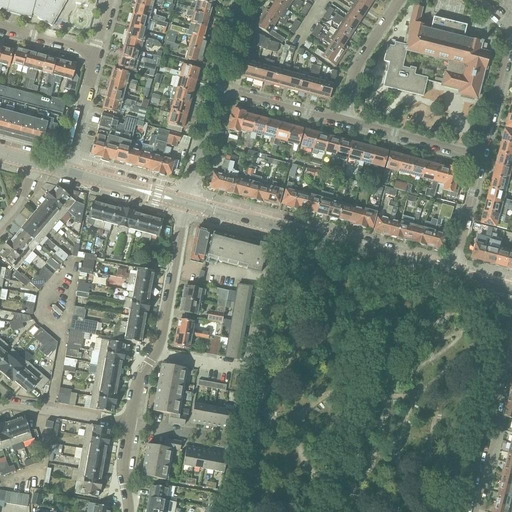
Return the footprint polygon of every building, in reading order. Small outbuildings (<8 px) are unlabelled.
[(0,0),(0,10),(1,8),(6,11),(6,12),(30,18),(32,14),(38,17),(37,18),(52,27),(66,2),(65,1),(65,0),(0,0)] [(157,0),(137,0),(136,5),(152,9),(153,5),(162,7),(164,2),(157,0)] [(289,0),(276,0),(275,3),(287,11),(291,6),(298,10),(300,7),(289,0)] [(354,0),(346,0),(353,4),(350,9),(355,13),(353,15),(355,16),(354,19),(359,22),(362,17),(368,9),(354,0)] [(354,0),(368,9),(373,0),(372,0),(354,0)] [(177,4),(176,8),(185,10),(187,11),(188,11),(209,16),(212,5),(197,1),(196,1),(194,8),(177,4)] [(267,7),(266,9),(287,22),(289,18),(284,16),(287,11),(275,3),(271,10),(267,7)] [(303,8),(308,11),(311,6),(306,3),(303,8)] [(136,5),(134,14),(164,22),(165,18),(151,14),(152,9),(136,5)] [(383,87),(423,97),(427,78),(414,75),(416,68),(410,67),(409,69),(403,67),(407,50),(450,60),(448,69),(446,69),(442,86),(460,90),(459,94),(477,99),(485,69),(488,70),(490,60),(488,60),(490,53),(485,52),(486,45),(482,44),(483,41),(467,37),(467,38),(464,37),(467,25),(434,16),(430,30),(427,29),(428,26),(418,24),(422,7),(414,5),(408,33),(410,34),(408,45),(395,42),(394,46),(387,45),(383,61),(389,63),(383,87)] [(266,9),(261,18),(274,26),(277,21),(284,26),(287,22),(266,9)] [(336,14),(334,18),(353,31),(359,22),(354,19),(355,16),(353,15),(355,13),(350,9),(347,14),(344,19),(336,14)] [(187,11),(186,16),(191,17),(192,17),(190,23),(206,27),(209,16),(188,11),(187,11)] [(131,25),(130,28),(138,30),(139,27),(147,29),(148,23),(166,28),(167,24),(164,23),(164,22),(134,14),(131,25)] [(261,18),(255,26),(282,43),(285,39),(277,34),(271,31),(274,26),(261,18)] [(334,18),(331,21),(339,26),(336,31),(348,39),(353,31),(334,18)] [(295,20),(292,26),(297,29),(300,23),(295,20)] [(171,26),(170,30),(177,32),(192,36),(203,39),(203,38),(206,27),(190,23),(188,31),(171,26)] [(294,34),(297,29),(292,26),(289,31),(294,34)] [(130,28),(127,38),(152,45),(161,47),(161,46),(157,41),(144,38),(146,32),(147,29),(139,27),(138,30),(130,28)] [(316,38),(320,32),(315,29),(311,35),(316,38)] [(174,44),(177,32),(170,30),(167,42),(174,44)] [(244,40),(250,42),(252,33),(252,32),(247,31),(244,40)] [(328,33),(325,36),(346,50),(347,48),(343,46),(348,39),(336,31),(333,36),(328,33)] [(262,48),(264,38),(265,37),(252,33),(250,42),(249,44),(262,48)] [(192,36),(188,48),(204,52),(207,40),(204,39),(205,39),(203,38),(203,39),(192,36)] [(323,40),(325,42),(330,45),(328,50),(341,58),(346,50),(325,36),(323,40)] [(127,38),(125,48),(141,52),(142,48),(151,50),(152,45),(127,38)] [(261,49),(272,52),(274,43),(270,41),(270,40),(264,38),(262,48),(261,49)] [(307,41),(304,46),(309,49),(312,44),(307,41)] [(179,45),(174,44),(167,42),(165,47),(177,50),(179,45)] [(2,48),(0,55),(0,72),(2,65),(9,67),(13,51),(2,48)] [(17,49),(10,74),(15,75),(17,66),(23,67),(27,51),(25,51),(24,49),(21,48),(19,49),(17,49)] [(125,48),(122,58),(152,65),(153,61),(140,58),(140,57),(141,52),(125,48)] [(188,48),(185,59),(201,64),(204,52),(188,48)] [(285,59),(288,49),(283,48),(278,69),(281,70),(282,65),(283,66),(284,61),(285,61),(285,59)] [(317,50),(315,53),(335,67),(341,58),(328,50),(324,54),(317,50)] [(27,51),(23,67),(28,69),(25,78),(26,78),(23,88),(27,89),(37,54),(27,51)] [(37,54),(27,89),(37,92),(38,87),(33,85),(34,80),(37,71),(42,72),(46,57),(37,54)] [(249,55),(243,76),(253,79),(257,66),(251,65),(254,56),(249,55)] [(46,57),(42,72),(47,74),(45,83),(49,84),(56,59),(46,57)] [(122,58),(120,68),(135,72),(137,66),(155,71),(156,67),(152,66),(152,65),(122,58)] [(49,84),(48,89),(52,90),(54,85),(55,83),(60,84),(62,78),(61,77),(66,62),(56,59),(49,84)] [(257,66),(253,79),(264,82),(269,60),(265,59),(262,67),(257,66)] [(269,60),(264,82),(274,85),(277,71),(272,70),(274,62),(269,60)] [(66,62),(61,77),(62,78),(67,79),(64,88),(69,90),(76,65),(73,64),(72,62),(69,62),(67,62),(66,62)] [(159,72),(176,76),(196,82),(197,76),(198,76),(199,71),(199,70),(183,65),(181,73),(161,67),(159,72)] [(277,71),(274,85),(284,88),(286,83),(287,83),(288,79),(290,79),(292,74),(288,73),(290,66),(285,65),(283,73),(277,71)] [(302,78),(298,91),(309,94),(316,66),(311,65),(309,73),(308,79),(302,78)] [(316,66),(309,94),(319,97),(323,83),(315,81),(315,79),(318,79),(321,67),(316,66)] [(286,83),(284,88),(288,89),(298,91),(302,78),(296,76),(298,68),(294,67),(292,74),(290,79),(288,79),(287,83),(286,83)] [(114,70),(111,80),(136,86),(137,82),(128,79),(130,74),(114,70)] [(323,83),(319,97),(329,100),(337,72),(332,70),(329,82),(331,83),(331,85),(323,83)] [(173,87),(172,88),(173,88),(193,93),(193,92),(194,92),(195,87),(194,87),(196,82),(176,76),(173,87)] [(111,80),(109,89),(125,94),(126,90),(135,92),(136,87),(111,80)] [(0,130),(42,142),(42,143),(42,142),(44,143),(45,144),(49,145),(51,145),(52,145),(52,144),(54,143),(55,143),(56,139),(57,138),(58,136),(57,135),(66,102),(51,97),(50,99),(46,98),(41,97),(6,87),(0,85),(0,130)] [(173,88),(170,100),(173,101),(189,105),(190,104),(191,104),(192,99),(191,99),(193,93),(173,88)] [(109,89),(106,99),(134,107),(136,102),(123,99),(125,94),(109,89)] [(152,94),(150,102),(158,104),(161,96),(152,94)] [(106,99),(103,109),(119,114),(121,107),(130,110),(129,111),(133,112),(134,107),(106,99)] [(173,101),(170,112),(186,116),(188,111),(189,111),(190,106),(189,106),(189,105),(173,101)] [(229,122),(228,127),(228,128),(228,130),(239,133),(240,130),(244,113),(245,113),(245,112),(234,109),(233,110),(232,111),(230,116),(229,121),(229,122)] [(164,110),(163,116),(169,117),(167,124),(183,128),(183,127),(184,127),(186,122),(185,122),(186,116),(170,112),(164,110)] [(244,113),(240,130),(247,132),(246,135),(246,136),(243,147),(247,148),(256,117),(250,115),(245,113),(244,113)] [(99,126),(110,129),(111,125),(113,118),(113,117),(102,114),(100,122),(99,126)] [(256,117),(247,148),(251,149),(255,134),(263,136),(267,120),(266,120),(265,119),(263,118),(261,119),(256,117)] [(113,118),(111,125),(110,129),(102,159),(110,161),(111,160),(114,160),(124,125),(117,123),(118,120),(113,118)] [(125,118),(124,125),(114,160),(125,163),(131,143),(137,121),(125,118)] [(267,120),(263,136),(271,138),(268,148),(267,152),(271,153),(279,123),(273,122),(273,121),(270,120),(269,121),(267,120)] [(271,153),(271,154),(275,155),(277,146),(278,146),(280,140),(287,142),(291,126),(290,126),(289,125),(286,124),(285,125),(279,123),(271,153)] [(102,159),(110,129),(99,126),(91,154),(95,155),(95,157),(102,159)] [(291,126),(287,142),(299,145),(303,130),(297,128),(296,127),(293,126),(292,127),(291,126)] [(152,154),(148,169),(151,170),(151,172),(152,172),(153,173),(156,174),(157,174),(158,174),(163,157),(166,145),(170,132),(159,129),(153,148),(152,154)] [(305,130),(300,150),(305,152),(306,147),(313,149),(318,134),(316,133),(315,132),(312,131),(311,132),(305,130)] [(503,136),(503,139),(503,141),(503,142),(511,144),(511,131),(506,130),(505,136),(503,136)] [(180,143),(182,135),(170,132),(166,145),(176,148),(178,142),(180,143)] [(236,145),(237,141),(238,137),(229,134),(227,143),(236,145)] [(318,134),(313,149),(325,152),(329,137),(328,136),(327,135),(324,134),(323,135),(318,134)] [(329,137),(325,152),(332,154),(330,162),(334,163),(335,161),(341,140),(335,138),(334,137),(332,136),(330,137),(329,137)] [(341,140),(335,161),(339,162),(340,160),(347,162),(348,158),(352,143),(351,143),(350,141),(348,141),(346,141),(341,140)] [(501,148),(500,154),(511,156),(511,144),(503,142),(503,143),(501,144),(501,147),(501,148)] [(131,143),(126,163),(126,164),(126,165),(131,166),(131,165),(137,167),(141,151),(136,150),(138,145),(131,143)] [(352,143),(348,158),(356,161),(353,172),(357,174),(357,172),(364,146),(358,145),(358,143),(355,143),(354,143),(352,143)] [(364,146),(357,172),(361,173),(364,163),(371,165),(375,149),(374,149),(374,148),(371,147),(370,148),(364,146)] [(375,149),(371,165),(383,168),(388,152),(382,151),(381,150),(378,149),(377,149),(375,149)] [(141,151),(137,167),(139,168),(141,168),(142,168),(148,169),(152,154),(141,151)] [(384,174),(381,184),(386,185),(391,170),(399,172),(403,157),(401,156),(401,155),(396,154),(396,155),(390,153),(385,174),(384,174)] [(497,160),(497,163),(497,164),(497,165),(511,169),(511,166),(511,156),(500,154),(499,159),(497,160)] [(163,157),(158,174),(160,174),(160,175),(163,176),(165,176),(166,176),(166,175),(170,176),(175,157),(170,155),(169,158),(169,159),(163,157)] [(211,184),(210,185),(210,187),(210,188),(212,188),(213,189),(215,190),(217,190),(222,191),(226,175),(231,157),(226,156),(225,160),(224,160),(222,168),(222,169),(221,172),(222,172),(222,174),(214,172),(211,184)] [(226,175),(222,191),(227,192),(228,193),(230,194),(232,194),(233,194),(237,179),(237,178),(239,173),(234,171),(234,170),(232,170),(236,157),(231,156),(231,157),(226,175)] [(403,157),(399,172),(410,175),(414,160),(408,158),(407,157),(405,156),(404,157),(403,157)] [(414,160),(410,175),(421,178),(426,163),(424,162),(423,161),(421,160),(420,161),(414,160)] [(426,163),(421,178),(433,181),(437,166),(432,164),(431,163),(428,162),(427,163),(426,163)] [(237,179),(233,194),(234,194),(235,195),(238,196),(239,196),(244,197),(252,167),(247,165),(247,168),(244,180),(243,181),(237,179)] [(291,171),(289,177),(290,177),(294,178),(295,172),(297,166),(292,165),(291,171)] [(495,171),(494,177),(511,181),(511,176),(509,176),(511,169),(497,165),(497,166),(495,167),(495,170),(495,171)] [(431,190),(429,197),(434,198),(438,183),(445,184),(449,168),(443,166),(443,167),(437,166),(433,181),(430,189),(431,190)] [(252,167),(244,197),(249,198),(250,199),(253,200),(254,200),(255,200),(259,185),(260,185),(260,184),(262,178),(255,176),(256,168),(257,168),(252,167)] [(445,184),(443,190),(448,192),(447,196),(456,198),(459,188),(455,187),(456,184),(457,183),(458,180),(457,179),(460,170),(449,167),(449,168),(445,184)] [(314,177),(314,176),(315,171),(304,168),(304,171),(306,171),(305,175),(314,177)] [(491,183),(491,186),(491,187),(491,188),(506,192),(505,192),(506,192),(511,193),(511,181),(494,177),(493,182),(491,183)] [(397,190),(406,192),(408,184),(396,181),(393,189),(397,190)] [(271,188),(267,203),(272,204),(273,205),(275,206),(277,206),(278,206),(282,191),(276,189),(278,183),(272,182),(271,188)] [(288,183),(282,204),(286,205),(286,206),(287,207),(288,208),(291,209),(292,208),(293,208),(298,192),(291,190),(293,184),(288,183)] [(259,185),(255,200),(257,200),(257,201),(260,202),(261,202),(267,203),(271,188),(260,185),(259,185)] [(51,191),(48,195),(67,211),(75,202),(57,186),(52,192),(51,191)] [(385,194),(395,197),(397,190),(393,189),(387,187),(385,194)] [(489,194),(488,200),(511,205),(511,201),(504,199),(505,192),(506,192),(491,188),(491,189),(490,190),(489,193),(489,194)] [(298,192),(293,208),(294,209),(295,210),(298,210),(299,210),(301,210),(301,209),(305,210),(309,195),(298,192)] [(320,198),(316,213),(317,213),(318,214),(321,215),(322,215),(327,216),(332,196),(333,196),(333,195),(322,192),(320,198)] [(46,200),(42,205),(60,220),(67,211),(48,195),(45,198),(46,200)] [(309,195),(305,210),(310,211),(311,213),(313,213),(315,213),(316,213),(320,198),(309,195)] [(332,196),(327,216),(332,217),(333,218),(336,219),(337,219),(338,219),(342,204),(336,202),(337,197),(333,196),(332,196)] [(485,206),(485,209),(485,210),(485,211),(506,217),(508,210),(511,210),(511,205),(488,200),(487,205),(485,206)] [(89,218),(87,224),(93,226),(93,227),(98,228),(105,205),(93,202),(88,218),(89,218)] [(342,204),(338,219),(339,219),(340,220),(343,221),(344,221),(350,222),(354,207),(342,204)] [(442,204),(440,210),(452,213),(454,207),(442,204)] [(42,205),(35,213),(53,228),(52,229),(56,233),(58,230),(63,225),(59,221),(60,220),(42,205)] [(105,205),(98,228),(103,229),(105,223),(112,224),(116,208),(105,205)] [(75,218),(75,219),(82,220),(84,208),(77,206),(75,218)] [(365,210),(360,226),(362,227),(363,228),(365,228),(367,228),(368,228),(368,227),(372,228),(378,207),(374,206),(372,212),(365,210)] [(378,216),(374,232),(375,232),(375,233),(380,235),(381,233),(386,235),(393,207),(388,206),(387,211),(387,212),(385,218),(378,216)] [(354,207),(350,222),(353,223),(353,224),(354,225),(355,226),(358,226),(359,226),(360,226),(365,210),(354,207)] [(393,207),(386,235),(391,236),(392,237),(394,238),(396,237),(397,238),(401,222),(394,220),(397,209),(393,207)] [(116,208),(112,224),(118,226),(116,233),(122,234),(128,210),(124,209),(123,210),(116,208)] [(128,210),(122,234),(127,236),(128,229),(135,231),(139,215),(132,213),(133,211),(128,210)] [(452,213),(440,210),(438,216),(450,219),(452,213)] [(483,217),(482,223),(497,227),(507,230),(510,218),(506,217),(485,211),(485,212),(484,212),(482,217),(483,217)] [(35,213),(28,221),(46,236),(52,229),(53,228),(35,213)] [(414,219),(408,241),(413,242),(414,243),(417,244),(418,243),(419,244),(423,228),(417,226),(420,215),(415,214),(414,219)] [(139,215),(135,231),(142,232),(140,239),(145,241),(151,218),(139,215)] [(401,222),(397,238),(398,238),(398,239),(403,241),(403,239),(408,241),(414,219),(403,216),(401,222)] [(151,218),(145,241),(150,242),(152,235),(159,237),(163,221),(151,218)] [(423,228),(419,244),(420,244),(421,245),(424,246),(425,245),(430,247),(436,225),(438,221),(432,219),(430,224),(425,222),(423,228)] [(28,221),(21,229),(39,245),(46,236),(28,221)] [(436,225),(430,247),(436,248),(437,249),(439,250),(441,249),(442,250),(442,249),(443,248),(443,247),(446,234),(439,232),(441,226),(436,225)] [(475,249),(473,258),(474,259),(475,260),(478,261),(479,260),(485,261),(493,228),(481,225),(479,233),(487,235),(484,245),(477,243),(476,244),(475,245),(474,248),(475,249)] [(485,261),(484,263),(487,264),(487,263),(489,264),(490,263),(492,263),(492,265),(495,266),(496,264),(496,265),(500,250),(503,239),(497,238),(498,235),(496,234),(498,229),(493,228),(485,261)] [(21,229),(14,237),(32,253),(39,245),(21,229)] [(197,231),(190,261),(202,264),(203,259),(209,231),(199,229),(199,230),(197,231)] [(255,244),(255,243),(213,232),(207,256),(247,266),(246,270),(260,274),(264,261),(262,260),(266,245),(260,243),(259,245),(255,244)] [(8,241),(5,245),(24,261),(32,253),(14,237),(9,243),(8,241)] [(3,250),(0,253),(0,257),(16,270),(16,271),(24,261),(5,245),(2,249),(3,250)] [(60,266),(68,257),(67,255),(59,248),(54,254),(59,258),(56,262),(60,266)] [(500,250),(496,265),(497,265),(497,266),(502,267),(503,266),(508,268),(511,253),(507,252),(500,250)] [(56,262),(51,258),(50,257),(45,263),(55,271),(60,266),(56,262)] [(44,267),(40,272),(37,275),(41,279),(44,275),(49,279),(53,275),(44,267)] [(126,274),(125,279),(128,279),(152,283),(154,271),(137,268),(136,275),(126,274)] [(16,271),(16,270),(12,275),(21,283),(25,278),(16,271)] [(37,275),(30,283),(39,291),(45,283),(41,279),(37,275)] [(25,278),(21,283),(25,287),(29,282),(25,278)] [(128,279),(126,291),(133,292),(150,295),(152,283),(128,279)] [(78,282),(77,292),(83,293),(89,294),(89,289),(93,290),(94,285),(78,282)] [(236,293),(234,303),(246,305),(249,287),(238,285),(236,293)] [(183,291),(182,298),(183,298),(183,299),(185,300),(199,302),(201,295),(204,296),(205,291),(189,287),(189,291),(185,290),(185,292),(183,291)] [(218,296),(216,307),(217,307),(225,308),(228,292),(217,290),(216,295),(218,296)] [(234,302),(236,293),(229,291),(227,302),(234,303),(234,302)] [(125,298),(124,303),(149,307),(150,303),(148,302),(150,295),(133,292),(132,299),(125,298)] [(28,307),(34,309),(36,296),(25,294),(23,301),(29,302),(28,307)] [(182,300),(180,306),(182,307),(182,308),(185,309),(185,312),(201,315),(201,311),(197,310),(199,302),(185,300),(183,299),(183,300),(182,300)] [(29,302),(23,301),(20,312),(32,315),(34,309),(28,307),(29,302)] [(124,303),(123,308),(130,310),(129,316),(145,319),(146,312),(148,313),(149,307),(124,303)] [(234,303),(231,321),(243,323),(246,305),(234,303)] [(84,323),(84,320),(86,309),(74,306),(72,316),(78,317),(78,322),(84,323)] [(217,307),(216,307),(215,311),(209,310),(207,320),(223,323),(225,308),(217,307)] [(22,324),(27,322),(32,320),(29,316),(14,313),(12,321),(15,321),(20,319),(22,324)] [(72,318),(70,331),(84,333),(96,335),(98,322),(84,320),(84,323),(78,322),(78,317),(72,316),(72,318)] [(120,322),(120,327),(143,331),(145,319),(129,316),(127,323),(120,322)] [(178,327),(177,333),(192,336),(208,339),(209,334),(193,331),(194,323),(179,320),(179,322),(178,322),(177,327),(178,327)] [(231,321),(228,339),(240,341),(243,323),(231,321)] [(119,332),(117,339),(124,340),(135,342),(141,343),(143,331),(120,327),(119,332)] [(36,332),(32,337),(42,345),(50,336),(44,331),(40,336),(36,332)] [(82,349),(84,333),(70,331),(67,344),(73,345),(72,350),(78,351),(79,349),(82,349)] [(175,340),(174,343),(175,344),(175,346),(188,348),(190,348),(192,336),(177,333),(176,339),(175,340)] [(52,354),(56,348),(58,343),(50,336),(42,345),(38,350),(45,355),(48,351),(52,354)] [(95,339),(93,351),(99,352),(125,357),(125,352),(123,352),(125,344),(101,340),(95,339)] [(217,356),(220,341),(212,339),(210,354),(217,356)] [(228,339),(225,357),(233,359),(237,359),(240,341),(228,339)] [(4,342),(0,346),(0,362),(7,354),(3,351),(8,346),(4,342)] [(73,345),(67,344),(65,356),(77,358),(78,351),(72,350),(73,345)] [(0,372),(3,375),(20,356),(12,349),(7,355),(7,354),(0,362),(0,372)] [(20,356),(3,375),(12,382),(13,380),(28,363),(32,358),(24,351),(20,356)] [(99,352),(97,363),(121,367),(122,360),(124,361),(125,357),(99,352)] [(64,366),(69,367),(75,368),(77,360),(65,359),(64,366)] [(28,363),(13,380),(21,387),(35,369),(32,367),(28,363)] [(97,364),(95,374),(119,378),(121,367),(97,363),(97,364)] [(162,365),(159,380),(182,384),(185,369),(162,365)] [(35,369),(21,387),(29,394),(36,385),(41,390),(49,381),(35,369)] [(95,374),(93,385),(117,389),(119,378),(95,374)] [(243,378),(237,377),(235,385),(242,386),(243,378)] [(182,384),(159,380),(156,396),(179,400),(182,384)] [(93,385),(91,396),(117,401),(118,396),(115,396),(117,389),(93,385)] [(66,389),(60,388),(57,403),(69,405),(70,395),(65,394),(66,389)] [(182,400),(191,401),(192,393),(184,391),(182,400)] [(91,396),(89,409),(112,413),(114,405),(116,406),(117,401),(91,396)] [(177,415),(179,400),(156,396),(153,411),(170,414),(168,422),(184,425),(186,417),(177,415)] [(194,404),(190,423),(201,425),(204,406),(194,404)] [(204,406),(201,425),(211,427),(214,408),(204,406)] [(214,408),(211,427),(221,429),(224,410),(214,408)] [(224,410),(221,429),(231,431),(235,412),(224,410)] [(25,417),(15,421),(22,443),(32,439),(25,417)] [(5,424),(12,446),(22,443),(15,421),(5,424)] [(4,422),(0,423),(0,442),(3,450),(12,446),(5,424),(4,422)] [(86,424),(84,437),(109,441),(110,437),(108,437),(110,429),(86,424)] [(84,437),(82,449),(106,453),(107,446),(108,447),(109,441),(84,437)] [(144,460),(168,465),(171,449),(180,450),(181,442),(165,440),(164,448),(147,445),(144,460)] [(186,447),(183,466),(194,468),(197,449),(186,447)] [(82,449),(80,459),(104,464),(106,453),(82,449)] [(197,449),(194,468),(203,469),(207,450),(197,449)] [(207,450),(203,469),(214,471),(217,452),(207,450)] [(217,452),(214,471),(224,473),(227,454),(217,452)] [(80,459),(78,470),(102,474),(104,464),(80,459)] [(165,480),(168,465),(144,460),(142,476),(165,480)] [(0,473),(1,476),(11,473),(9,467),(8,467),(7,465),(8,465),(6,461),(0,463),(0,473)] [(78,470),(76,481),(101,486),(102,481),(100,481),(102,474),(78,470)] [(511,475),(504,473),(502,484),(511,486),(511,475)] [(76,481),(74,493),(97,498),(99,490),(100,491),(101,486),(76,481)] [(511,486),(502,484),(499,493),(511,496),(511,486)] [(151,487),(150,493),(151,493),(150,498),(176,503),(177,498),(173,498),(175,487),(167,486),(167,488),(153,486),(152,487),(151,487)] [(41,495),(34,493),(32,504),(39,506),(41,495)] [(511,496),(499,493),(496,504),(510,507),(511,504),(511,503),(511,496)] [(210,495),(207,509),(214,510),(217,497),(210,495)] [(148,503),(147,510),(158,511),(173,511),(175,507),(176,503),(150,498),(149,503),(148,503)]
